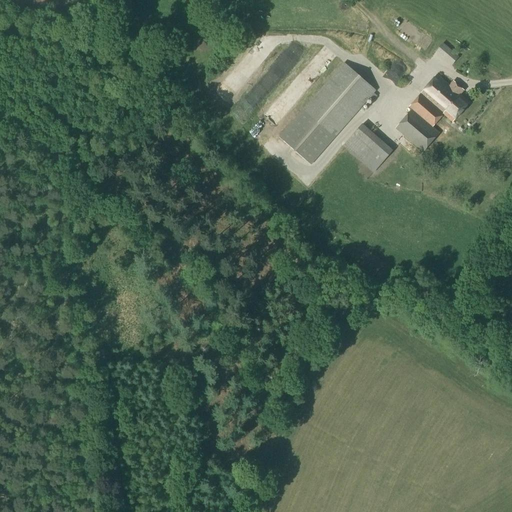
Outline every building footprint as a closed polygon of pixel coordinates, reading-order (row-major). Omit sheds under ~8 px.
[(435,52),(437,54),(451,66),(459,57),(443,43),(435,52)] [(286,60),(256,109),(264,114),(295,65),(286,60)] [(312,166),(334,139),(376,91),(344,63),(279,137),(312,166)] [(388,71),(392,84),(408,78),(404,66),(388,71)] [(408,107),(411,110),(395,128),(422,152),(438,133),(431,127),(442,115),(452,123),(469,102),(460,94),(463,91),(453,81),(449,85),(437,75),(408,107)] [(242,98),(250,87),(239,80),(231,91),(242,98)] [(278,132),(298,109),(287,99),(267,122),(278,132)] [(373,173),(393,151),(362,124),(343,146),(373,173)]
